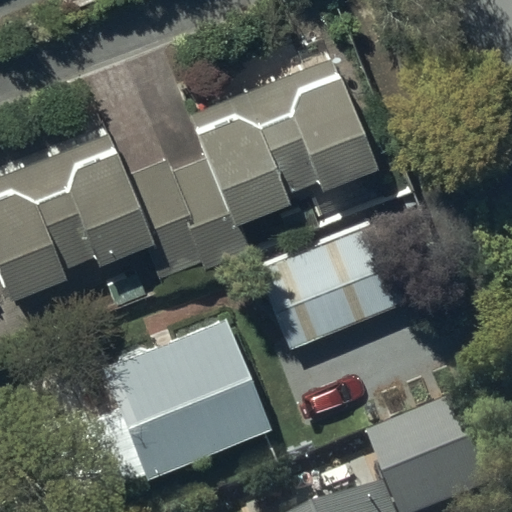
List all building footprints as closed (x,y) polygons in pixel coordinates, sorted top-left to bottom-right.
[(108,123),(0,166),(0,276),(3,284),(59,262),(56,255),(88,242),(91,249),(140,230),(156,272),(198,255),(201,261),(248,243),(234,206),(283,187),(280,180),(311,168),(314,175),(374,151),(334,48),(186,107),(203,149),(169,163),(164,150),(125,165),(108,123)] [(288,342),(409,289),(372,208),(252,261),(288,342)] [(151,318),(133,267),(105,276),(114,302),(101,307),(109,332),(151,318)] [(267,420),(220,305),(97,357),(114,397),(43,426),(71,494),(140,465),(142,471),(267,420)] [(443,511),(511,484),(475,396),(372,437),(392,485),(324,511),(443,511)]
